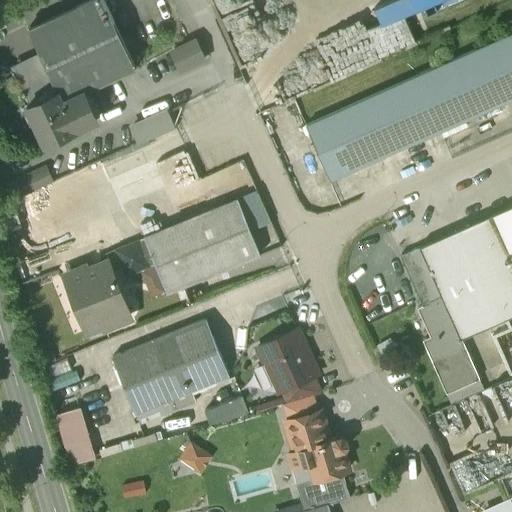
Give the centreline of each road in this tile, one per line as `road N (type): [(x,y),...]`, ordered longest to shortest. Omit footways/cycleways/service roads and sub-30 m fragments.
road 1 (unclassified): [(303,241),(362,374),(421,442),(456,511)]
road 2 (unclassified): [(303,241),(511,146)]
road 3 (tertiary): [(56,511),(0,316)]
road 4 (unclassified): [(234,88),(303,241)]
